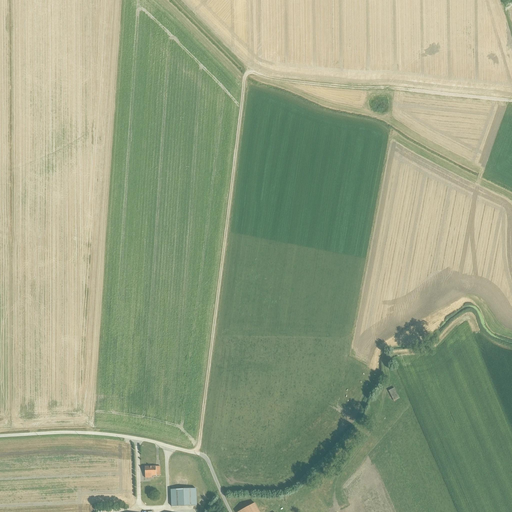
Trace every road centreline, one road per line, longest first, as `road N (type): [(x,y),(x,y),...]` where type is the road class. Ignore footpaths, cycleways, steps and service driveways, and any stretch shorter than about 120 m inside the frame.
road 1 (track): [(195,452),(248,70)]
road 2 (track): [(178,0),(248,70),(268,77),(511,97)]
road 3 (unclassified): [(200,453),(92,433),(0,435)]
